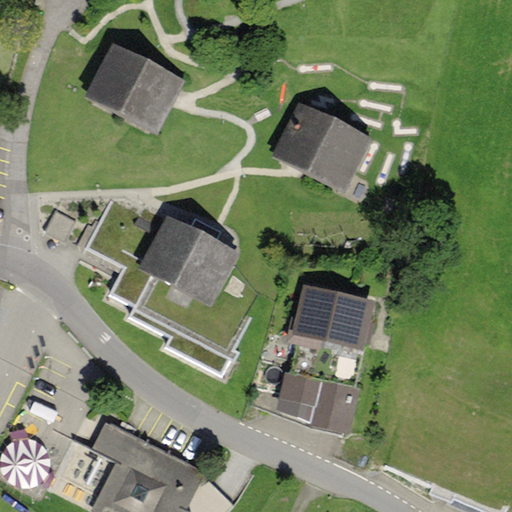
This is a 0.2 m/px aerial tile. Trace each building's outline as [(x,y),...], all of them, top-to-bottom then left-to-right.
[(184,88),(113,50),(84,103),(155,141),(177,100),(184,88)] [(370,142),(299,108),(273,161),(300,174),(344,196),(370,142)] [(250,323),(217,307),(240,258),(210,244),(166,222),(162,229),(111,204),(89,249),(120,264),(126,268),(112,298),(135,309),(130,320),(172,340),(166,353),(222,380),(250,323)] [(57,210),(43,236),(65,248),(79,221),(57,210)] [(373,307),(306,292),(295,341),(367,357),(374,327),(369,326),(373,307)] [(367,357),(295,341),(286,378),(360,394),(367,357)] [(360,394),(286,378),(277,418),(311,425),(309,433),(349,442),(360,394)] [(212,473),(106,421),(96,442),(90,454),(113,465),(90,511),(192,511),(200,497),(212,473)] [(31,435),(21,437),(14,442),(8,449),(4,458),(4,468),(7,477),(15,486),(23,490),(33,491),(42,489),(49,486),(55,479),(59,470),(60,460),(56,448),(49,441),(40,437),(31,435)]
